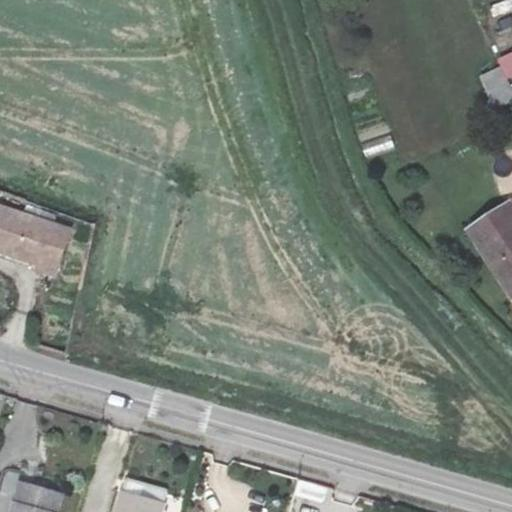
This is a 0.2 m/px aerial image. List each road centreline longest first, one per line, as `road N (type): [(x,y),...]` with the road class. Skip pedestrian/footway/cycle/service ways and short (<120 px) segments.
road 1 (secondary): [(0,360),(511,507)]
road 2 (track): [(511,399),(358,229),(278,0)]
